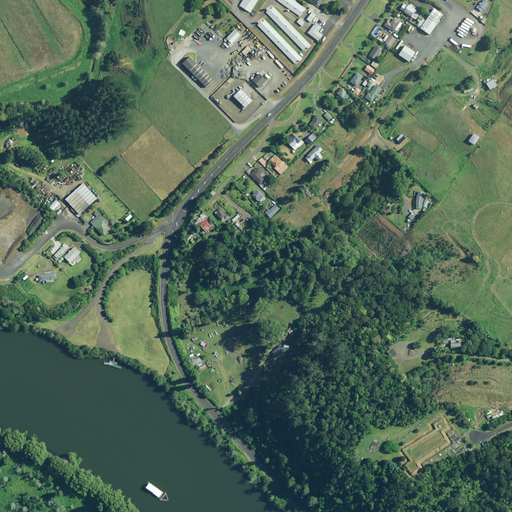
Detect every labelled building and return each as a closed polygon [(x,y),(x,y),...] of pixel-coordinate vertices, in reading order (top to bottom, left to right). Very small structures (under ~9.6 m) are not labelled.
[(240,0),(239,2),(250,9),(256,0),(240,0)] [(297,0),(279,0),(298,13),(304,5),(297,0)] [(489,4),(484,0),(483,0),(479,6),(478,5),(476,7),(482,12),(489,4)] [(273,3),(267,9),(302,48),(309,42),(273,3)] [(404,3),(400,9),(416,20),(421,12),(415,8),(416,7),(411,3),(410,5),(409,4),(407,5),(404,3)] [(442,13),(432,6),(418,25),(429,32),(442,13)] [(316,15),(312,12),(307,19),(311,22),(316,15)] [(263,16),(257,22),(294,62),(300,56),(263,16)] [(306,23),(301,18),(297,22),(302,26),(306,23)] [(400,22),(394,18),(391,23),(388,21),(384,25),(394,32),(400,22)] [(308,31),(318,38),(322,32),(318,29),(321,25),(315,20),(308,31)] [(208,27),(201,22),(197,28),(204,33),(208,27)] [(182,32),(180,36),(185,40),(187,38),(192,42),(195,37),(194,36),(196,33),(193,31),(189,36),(189,35),(193,28),(187,24),(185,28),(186,29),(183,33),(182,32)] [(241,36),(235,30),(226,38),(232,43),(238,37),(239,38),(241,36)] [(396,39),(391,35),(385,43),(390,47),(396,39)] [(252,49),(248,46),(242,52),(245,55),(252,49)] [(382,50),(376,46),(369,55),(375,59),(382,50)] [(415,52),(405,46),(399,55),(409,62),(415,52)] [(191,55),(183,63),(206,87),(214,80),(191,55)] [(277,60),(275,61),(282,69),(284,67),(277,60)] [(379,64),(374,60),(371,65),(376,68),(379,64)] [(375,70),(368,65),(365,70),(372,75),(375,70)] [(267,73),(263,69),(253,80),(260,87),(271,77),(267,73)] [(363,77),(357,72),(350,82),(356,86),(363,77)] [(497,86),(494,79),(486,83),(490,90),(497,86)] [(376,84),(370,80),(367,85),(370,87),(367,92),(368,92),(365,97),(372,102),(375,97),(378,99),(380,95),(377,93),(381,87),(376,84)] [(351,95),(342,87),(337,93),(346,101),(351,95)] [(361,91),(357,87),(353,93),(358,96),(361,91)] [(253,100),(241,89),(234,96),(245,108),(253,100)] [(333,117),(328,112),(324,115),(330,121),(333,117)] [(310,124),(314,129),(319,125),(322,116),(315,114),(313,121),(310,124)] [(304,142),(295,133),(286,142),(295,150),(300,146),(304,142)] [(317,137),(313,133),(308,137),(312,142),(317,137)] [(288,167),(276,154),(269,161),(275,167),(274,168),(281,174),(288,167)] [(268,163),(262,157),(259,161),(265,166),(268,163)] [(264,172),(259,166),(250,175),(261,185),(266,180),(260,175),(264,172)] [(266,198),(258,190),(256,188),(252,192),(254,194),(253,196),(258,202),(260,200),(261,202),(266,198)] [(425,193),(418,191),(416,204),(416,208),(422,209),(423,200),(425,193)] [(88,207),(76,194),(66,204),(79,216),(88,207)] [(60,203),(56,199),(49,206),(53,210),(60,203)] [(280,209),(276,205),(270,210),(270,209),(266,213),(270,218),(280,209)] [(228,216),(220,208),(215,213),(223,221),(228,216)] [(93,225),(102,216),(98,211),(94,214),(96,216),(90,222),(93,225)] [(208,217),(203,212),(201,214),(202,216),(198,220),(201,223),(199,225),(205,231),(212,225),(206,219),(208,217)] [(409,217),(412,220),(415,218),(416,220),(418,217),(413,212),(409,217)] [(102,216),(93,225),(104,236),(111,229),(105,223),(107,221),(102,216)] [(66,249),(68,247),(64,243),(62,245),(64,246),(63,246),(55,256),(59,259),(67,250),(66,249)] [(80,253),(74,247),(65,257),(71,263),(80,253)] [(9,254),(3,249),(0,253),(0,256),(4,260),(9,254)] [(51,273),(51,272),(45,273),(45,274),(39,275),(40,282),(43,281),(43,284),(55,282),(54,279),(58,279),(56,272),(51,273)] [(461,348),(461,340),(451,340),(451,349),(461,348)] [(286,350),(281,344),(273,352),(278,358),(286,350)] [(398,356),(393,348),(387,351),(392,359),(398,356)] [(202,362),(200,358),(192,361),(194,365),(196,372),(207,368),(205,364),(203,365),(202,362)]
